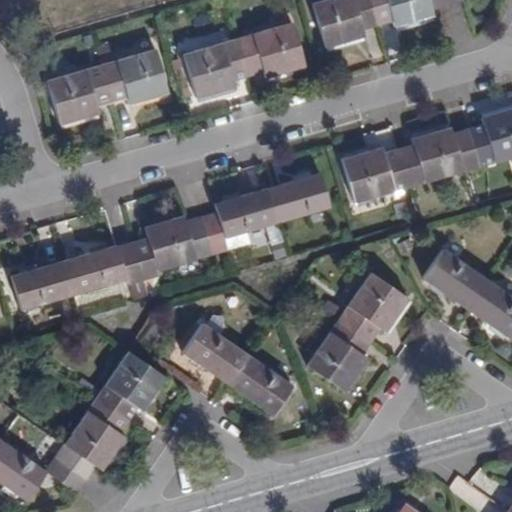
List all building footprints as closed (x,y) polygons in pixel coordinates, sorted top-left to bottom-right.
[(362,30),(378,25),(370,0),(321,0),(311,3),(324,47),(364,36),(362,30)] [(394,27),(434,16),(432,9),(429,0),(370,0),(378,25),(391,20),(394,27)] [(429,0),(432,9),(448,5),(446,0),(429,0)] [(292,22),(237,37),(248,75),(262,71),(265,78),(304,66),(292,22)] [(232,79),(248,75),(237,37),(183,52),(195,98),(234,87),(232,79)] [(154,48),(100,64),(112,102),(125,99),(128,104),(167,93),(154,48)] [(96,107),(112,102),(100,64),(46,79),(59,124),(97,113),(96,107)] [(482,123),(469,127),(479,165),(511,155),(511,106),(480,116),(482,123)] [(410,185),(464,169),(453,131),(451,125),(411,136),(413,142),(399,146),(410,185)] [(469,127),(453,131),(464,169),(479,165),(469,127)] [(355,200),(410,185),(399,146),(383,151),(381,145),(343,156),(355,200)] [(320,170),(267,185),(277,221),(329,206),(320,170)] [(267,185),(214,201),(217,209),(224,236),(277,221),(267,185)] [(217,209),(200,214),(210,253),(228,249),(224,236),(217,209)] [(156,269),(195,257),(184,219),(183,213),(143,226),(146,235),(132,239),(143,279),(157,275),(156,269)] [(200,214),(184,219),(195,257),(210,253),(200,214)] [(132,239),(117,243),(126,278),(128,283),(143,279),(132,239)] [(117,243),(62,259),(72,293),(126,278),(117,243)] [(421,277),(467,309),(487,279),(442,247),(421,277)] [(20,308),(72,293),(62,259),(10,274),(20,308)] [(370,270),(337,317),(370,340),(378,328),(384,331),(407,297),(370,270)] [(511,337),(511,296),(487,279),(467,309),(511,339),(511,337)] [(362,352),(370,340),(337,317),(305,364),(343,390),(367,357),(362,352)] [(181,352),(227,383),(247,353),(202,323),(181,352)] [(142,410),(166,376),(128,350),(96,395),(128,418),(137,406),(142,410)] [(291,384),(247,353),(227,383),(271,413),(291,384)] [(96,395),(63,442),(96,465),(101,468),(124,436),(118,432),(128,418),(96,395)] [(0,484),(22,500),(44,469),(1,438),(0,439),(0,484)] [(54,455),(87,479),(96,465),(63,442),(54,455)] [(44,469),(77,493),(87,479),(54,455),(44,469)]
